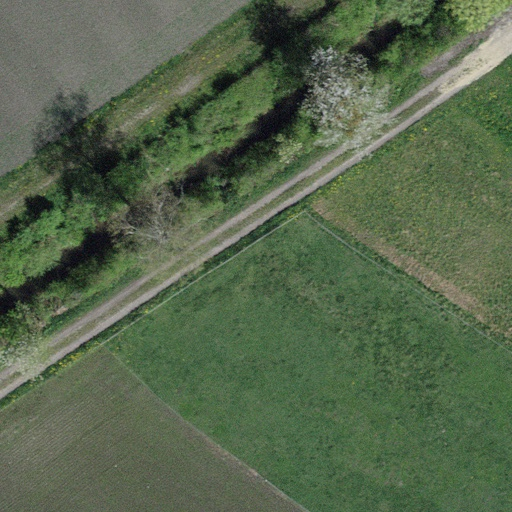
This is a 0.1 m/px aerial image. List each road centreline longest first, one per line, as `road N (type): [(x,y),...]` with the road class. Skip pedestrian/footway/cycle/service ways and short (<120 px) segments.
road 1 (track): [(0,466),(511,102)]
road 2 (track): [(284,0),(0,182)]
